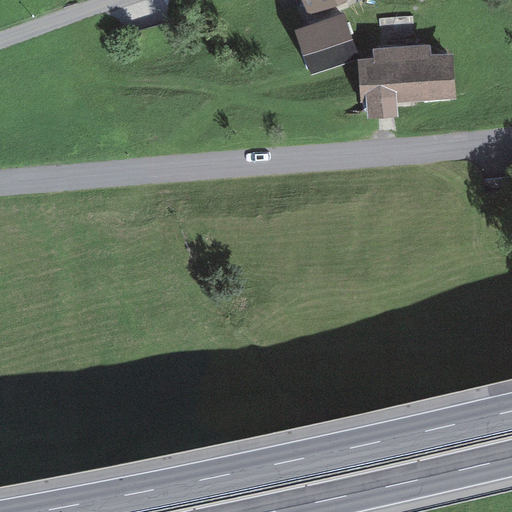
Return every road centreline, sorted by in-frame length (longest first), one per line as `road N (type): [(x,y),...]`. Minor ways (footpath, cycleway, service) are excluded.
road 1 (unclassified): [(511,140),(0,182)]
road 2 (motorway): [(511,411),(38,511)]
road 3 (motorway): [(271,511),(511,458)]
